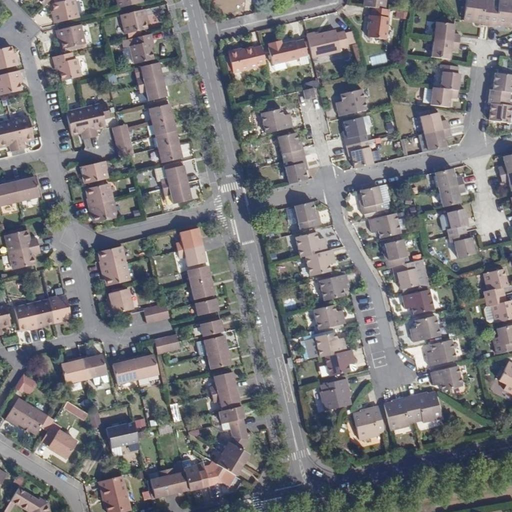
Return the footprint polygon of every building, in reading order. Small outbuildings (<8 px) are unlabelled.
[(54,11),(56,23),(78,18),(74,0),(69,0),(63,1),(55,3),(52,4),(54,11)] [(116,0),(118,8),(140,3),(139,0),(116,0)] [(365,0),(365,7),(371,8),(385,9),(385,0),(365,0)] [(465,0),(463,21),(482,23),(481,25),(489,26),(492,1),(486,0),(465,0)] [(492,1),(489,26),(496,27),(496,25),(511,27),(511,0),(505,0),(499,0),(499,2),(492,1)] [(388,18),(389,10),(385,9),(371,8),(371,15),(369,15),(368,23),(369,24),(368,37),(387,39),(389,18),(388,18)] [(142,10),(119,16),(123,33),(146,28),(145,22),(142,10)] [(435,23),(433,40),(459,43),(460,35),(453,34),(454,26),(435,23)] [(58,30),(61,42),(63,48),(85,43),(82,25),(58,30)] [(306,34),(312,59),(340,52),(340,49),(347,48),(344,33),(337,35),(336,32),(316,36),(315,32),(306,34)] [(148,35),(132,39),(134,46),(129,47),(133,64),(153,60),(149,42),(152,42),(150,34),(148,35)] [(270,64),(307,56),(303,38),(280,44),(279,39),(267,42),(269,46),(266,47),(270,64)] [(459,43),(433,40),(431,57),(450,59),(451,53),(451,50),(458,51),(459,43)] [(0,69),(15,66),(12,54),(11,47),(0,49),(0,69)] [(265,64),(261,48),(253,49),(252,48),(227,54),(232,74),(257,68),(257,66),(265,64)] [(57,64),(59,69),(61,81),(83,76),(78,58),(73,58),(72,53),(52,58),(54,65),(57,64)] [(163,80),(159,63),(154,64),(139,67),(142,78),(137,79),(138,86),(163,80)] [(457,74),(458,67),(440,65),(439,71),(442,71),(439,89),(458,91),(460,74),(457,74)] [(16,72),(0,75),(0,93),(20,89),(19,83),(16,72)] [(488,97),(510,99),(511,93),(511,92),(511,76),(494,74),(493,84),(492,90),(489,90),(488,97)] [(167,96),(163,80),(138,86),(140,93),(146,92),(147,102),(167,96)] [(315,97),(313,88),(303,91),(305,100),(306,99),(313,98),(315,97)] [(439,89),(433,88),(433,90),(426,89),(424,102),(431,104),(431,105),(449,107),(449,101),(450,98),(457,99),(458,91),(439,89)] [(335,103),(338,116),(364,110),(360,90),(340,95),(341,101),(335,103)] [(305,100),(303,91),(297,92),(300,104),(307,102),(306,99),(305,100)] [(491,104),(488,120),(509,122),(511,107),(509,107),(510,99),(488,97),(488,104),(491,104)] [(106,104),(83,109),(90,138),(97,136),(96,129),(105,127),(103,120),(109,118),(106,104)] [(143,110),(147,125),(172,119),(168,104),(143,110)] [(83,109),(66,113),(71,135),(80,133),(82,140),(86,139),(90,138),(83,109)] [(266,137),(294,130),(291,117),(284,119),(282,109),(261,113),(266,137)] [(440,122),(439,120),(438,114),(430,115),(420,118),(424,134),(449,128),(447,120),(440,122)] [(413,118),(417,133),(422,132),(419,117),(413,118)] [(22,119),(11,122),(18,150),(25,148),(24,141),(33,139),(27,118),(22,119)] [(172,119),(147,125),(150,137),(175,131),(172,119)] [(342,139),(344,146),(366,141),(361,121),(343,125),(344,130),(346,138),(342,139)] [(18,150),(11,122),(0,124),(0,146),(9,145),(10,152),(18,150)] [(127,125),(112,128),(114,136),(128,132),(127,125)] [(450,136),(449,128),(424,134),(428,151),(446,147),(443,138),(450,136)] [(175,131),(150,137),(153,150),(178,144),(175,131)] [(128,132),(114,136),(115,143),(130,139),(128,132)] [(282,161),(304,156),(302,148),(299,149),(297,141),(295,133),(277,137),(282,161)] [(130,139),(115,143),(117,150),(132,147),(130,139)] [(351,160),(353,169),(371,165),(366,141),(344,146),(345,153),(349,152),(351,160)] [(178,144),(153,150),(146,152),(149,166),(181,159),(178,144)] [(132,147),(117,150),(119,158),(130,155),(133,154),(132,147)] [(500,176),(511,172),(511,154),(502,157),(505,166),(498,168),(500,176)] [(306,162),(304,156),(282,161),(288,185),(307,180),(305,171),(303,163),(306,162)] [(107,168),(106,161),(101,162),(81,167),(83,175),(85,184),(107,179),(105,169),(107,168)] [(160,181),(162,189),(187,183),(183,165),(162,170),(162,167),(151,169),(154,182),(160,181)] [(433,173),(437,190),(463,184),(461,176),(454,178),(452,169),(433,173)] [(508,182),(509,184),(510,191),(511,190),(511,172),(500,176),(502,183),(508,182)] [(13,180),(18,202),(40,197),(35,178),(24,180),(23,177),(13,180)] [(4,185),(0,185),(0,206),(18,202),(13,180),(3,182),(4,185)] [(170,205),(191,200),(187,183),(162,189),(163,198),(168,197),(170,205)] [(88,206),(112,201),(108,184),(86,190),(88,198),(86,199),(87,202),(88,206)] [(460,204),(459,196),(458,194),(465,192),(463,184),(437,190),(442,208),(460,204)] [(389,202),(385,185),(378,186),(382,203),(389,202)] [(382,203),(378,186),(359,191),(361,200),(362,207),(359,207),(361,215),(383,210),(382,203)] [(92,214),(94,223),(116,218),(112,201),(88,206),(89,211),(90,214),(92,214)] [(311,202),(293,206),(299,230),(321,225),(319,218),(315,219),(313,212),(311,202)] [(398,234),(393,211),(368,217),(369,220),(367,220),(370,233),(376,232),(378,239),(398,234)] [(448,236),(466,232),(464,226),(468,225),(464,211),(447,214),(451,229),(447,230),(448,236)] [(175,244),(177,251),(202,245),(198,228),(179,232),(181,242),(175,244)] [(5,235),(9,253),(38,246),(36,238),(29,240),(28,237),(27,230),(21,232),(20,229),(10,231),(10,234),(5,235)] [(294,237),(299,258),(306,256),(325,252),(322,237),(316,239),(314,232),(294,237)] [(475,255),(471,238),(467,239),(466,232),(448,236),(449,242),(453,242),(457,259),(475,255)] [(390,267),(407,264),(401,240),(384,244),(387,260),(384,261),(385,269),(390,267)] [(202,245),(177,251),(179,259),(185,257),(187,267),(206,262),(202,245)] [(38,246),(9,253),(12,269),(35,264),(33,257),(33,255),(40,253),(38,246)] [(121,247),(99,252),(101,261),(99,262),(99,265),(101,269),(125,264),(121,247)] [(335,263),(333,250),(325,252),(306,256),(310,276),(330,272),(329,265),(335,263)] [(414,269),(413,262),(407,264),(390,267),(391,274),(395,274),(399,289),(401,288),(416,285),(418,285),(414,269)] [(129,280),(125,264),(101,269),(101,273),(102,277),(105,277),(107,286),(129,280)] [(207,266),(187,271),(191,286),(210,281),(207,266)] [(423,267),(414,269),(418,285),(426,283),(423,267)] [(502,288),(508,287),(504,270),(485,274),(488,291),(484,293),(486,299),(502,296),(500,289),(502,288)] [(322,305),(343,300),(341,291),(348,290),(345,278),(334,280),(320,283),(317,284),(322,305)] [(210,281),(191,286),(194,300),(214,295),(210,281)] [(128,288),(105,293),(107,300),(108,304),(111,303),(114,314),(132,310),(128,288)] [(422,312),(423,315),(440,311),(439,308),(441,308),(437,289),(409,295),(412,308),(419,306),(420,312),(422,312)] [(71,319),(66,296),(55,298),(55,296),(48,298),(48,300),(54,323),(71,319)] [(502,296),(486,299),(487,306),(492,305),(497,322),(511,318),(511,302),(511,300),(506,302),(503,302),(502,296)] [(163,305),(161,297),(146,301),(147,308),(151,307),(158,306),(163,305)] [(218,311),(215,299),(196,303),(198,316),(218,311)] [(31,304),(37,329),(45,327),(44,325),(54,323),(48,300),(31,304)] [(0,335),(3,335),(1,327),(10,325),(5,304),(0,305),(0,335)] [(14,308),(19,331),(29,329),(29,331),(37,329),(31,304),(14,308)] [(166,304),(163,305),(158,306),(162,320),(169,318),(166,304)] [(162,320),(158,306),(151,307),(154,322),(162,320)] [(151,307),(147,308),(143,309),(144,312),(147,324),(154,322),(151,307)] [(333,330),(345,327),(342,312),(335,314),(333,308),(313,312),(318,333),(333,330)] [(425,339),(447,334),(443,315),(423,320),(424,326),(417,328),(420,340),(425,339)] [(201,324),(203,337),(223,332),(220,320),(201,324)] [(497,355),(511,351),(511,346),(511,344),(511,343),(511,326),(498,330),(499,338),(493,340),(497,355)] [(318,333),(313,335),(314,339),(334,334),(333,330),(318,333)] [(426,342),(456,336),(455,332),(447,334),(425,339),(426,342)] [(314,339),(318,358),(324,356),(345,351),(342,338),(335,340),(334,334),(314,339)] [(169,336),(172,351),(180,349),(178,343),(176,335),(169,336)] [(161,338),(165,353),(172,351),(169,336),(161,338)] [(204,341),(208,355),(227,351),(224,336),(204,341)] [(154,340),(157,355),(165,353),(161,338),(154,340)] [(428,366),(455,359),(450,341),(430,345),(431,352),(425,353),(428,366)] [(354,364),(351,350),(345,351),(324,356),(328,376),(348,372),(347,365),(354,364)] [(227,351),(208,355),(211,370),(230,365),(227,351)] [(106,373),(101,355),(91,358),(91,355),(80,357),(85,378),(106,373)] [(132,357),(137,379),(157,374),(153,355),(143,358),(142,355),(132,357)] [(66,382),(85,378),(80,357),(70,360),(71,363),(61,365),(66,382)] [(122,363),(113,365),(117,384),(137,379),(132,357),(122,360),(122,363)] [(511,390),(511,360),(509,359),(500,378),(507,382),(504,387),(511,390)] [(440,384),(441,391),(463,387),(458,367),(457,367),(456,363),(429,369),(433,386),(440,384)] [(106,373),(92,376),(94,384),(107,381),(106,373)] [(210,388),(211,395),(236,390),(232,373),(213,378),(215,386),(210,388)] [(347,383),(345,376),(319,382),(321,389),(318,390),(322,408),(349,402),(348,398),(345,383),(347,383)] [(34,394),(37,383),(24,379),(20,390),(34,394)] [(236,390),(211,395),(213,402),(219,401),(221,411),(240,407),(236,390)] [(409,396),(415,422),(422,420),(423,423),(441,419),(435,393),(427,394),(417,397),(416,395),(409,396)] [(408,423),(415,422),(409,396),(401,398),(402,401),(391,403),(384,405),(390,431),(408,427),(408,423)] [(47,416),(18,398),(6,418),(12,422),(13,420),(18,424),(24,427),(29,430),(36,435),(47,416)] [(375,433),(383,431),(377,406),(368,408),(369,410),(360,413),(352,414),(358,439),(375,435),(375,433)] [(240,407),(221,411),(218,412),(221,424),(229,423),(230,430),(245,426),(240,407)] [(97,414),(90,416),(93,428),(100,427),(97,414)] [(136,431),(134,423),(107,429),(114,458),(123,456),(120,447),(138,442),(136,431)] [(222,453),(242,465),(248,455),(242,451),(248,440),(245,426),(230,430),(232,438),(222,453)] [(56,432),(50,428),(42,441),(50,445),(54,447),(52,452),(64,459),(75,441),(57,430),(56,432)] [(202,461),(208,486),(222,483),(228,472),(235,476),(242,465),(222,453),(215,449),(203,460),(202,461)] [(189,490),(208,486),(202,461),(195,465),(183,468),(184,471),(189,490)] [(173,469),(166,470),(171,495),(189,490),(184,471),(174,474),(173,469)] [(152,489),(150,490),(152,499),(171,495),(166,470),(149,475),(152,489)] [(112,511),(129,508),(121,476),(98,482),(100,489),(102,489),(107,511),(112,511)] [(43,504),(18,488),(10,502),(25,511),(49,511),(48,503),(43,504)]
